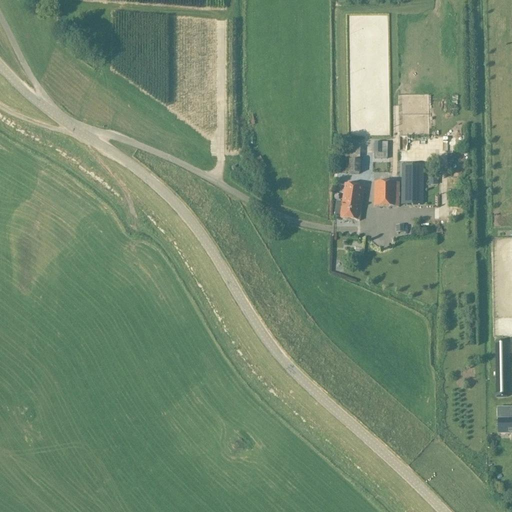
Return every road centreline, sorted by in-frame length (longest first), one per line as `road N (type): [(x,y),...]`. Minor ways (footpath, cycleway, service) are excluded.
road 1 (unclassified): [(443,511),(290,369),(177,206),(134,167),(42,107),(0,66)]
road 2 (track): [(219,22),(216,181)]
